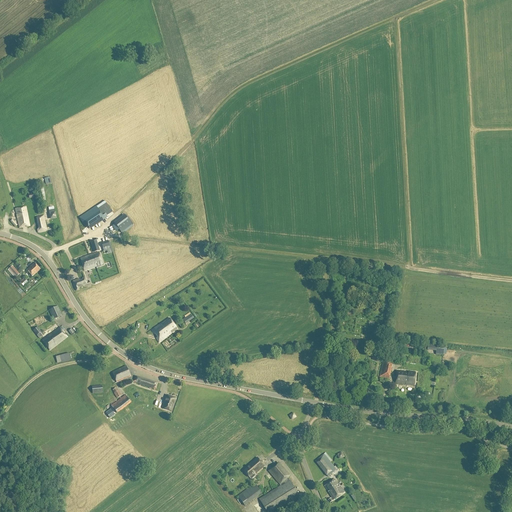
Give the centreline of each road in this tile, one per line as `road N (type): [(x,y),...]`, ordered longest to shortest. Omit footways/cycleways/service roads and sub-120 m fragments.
road 1 (track): [(435,0),(240,86),(95,233)]
road 2 (tertiary): [(315,403),(174,376),(122,353),(89,323),(39,250),(0,233)]
road 3 (track): [(396,17),(409,268)]
road 4 (tertiary): [(511,425),(315,403)]
road 5 (track): [(511,280),(328,258)]
road 6 (track): [(315,403),(334,330),(328,258)]
